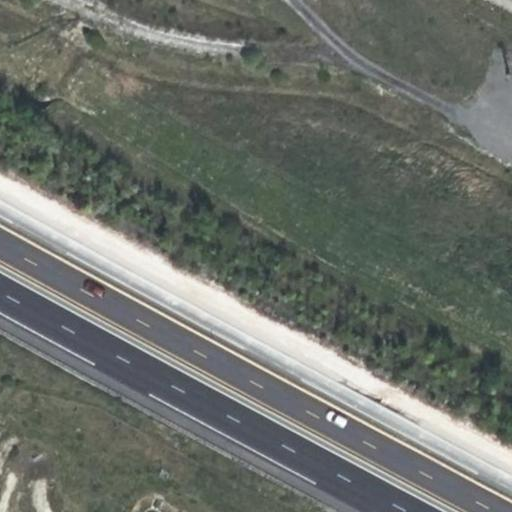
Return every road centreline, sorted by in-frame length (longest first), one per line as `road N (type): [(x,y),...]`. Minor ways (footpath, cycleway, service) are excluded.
road 1 (motorway): [(511,510),(0,235)]
road 2 (motorway): [(0,291),(411,511)]
